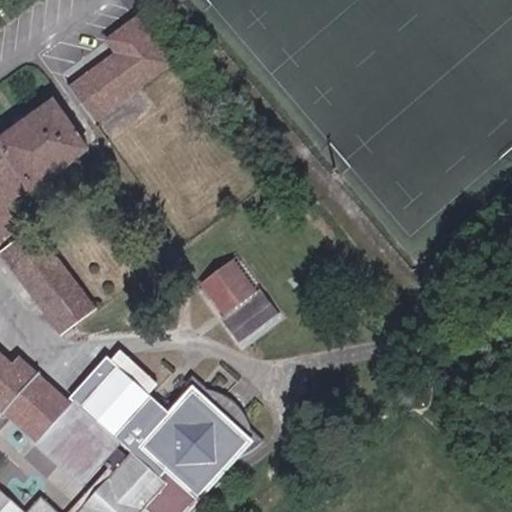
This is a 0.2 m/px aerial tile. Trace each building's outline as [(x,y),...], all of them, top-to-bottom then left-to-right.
[(91,66),(62,86),(83,116),(155,67),(146,55),(153,49),(133,17),(110,31),(119,47),(91,66)] [(80,147),(67,130),(46,101),(0,132),(0,234),(15,222),(8,214),(18,207),(12,200),(80,147)] [(27,228),(0,249),(0,259),(58,332),(89,307),(27,228)] [(270,311),(232,257),(199,280),(236,334),(270,311)] [(0,357),(0,376),(9,366),(0,357)] [(32,376),(13,360),(9,366),(26,382),(32,376)] [(146,511),(180,511),(242,440),(187,391),(163,418),(102,363),(87,379),(96,389),(82,404),(134,451),(77,511),(49,511),(34,498),(21,511),(11,511),(0,500),(0,511),(144,511),(145,511),(146,511)] [(5,406),(26,382),(9,366),(0,376),(0,410),(1,411),(5,406)] [(12,414),(8,419),(32,440),(65,406),(32,376),(26,382),(5,406),(12,414)] [(82,404),(96,389),(87,379),(72,396),(82,404)] [(81,484),(97,466),(113,449),(65,406),(32,440),(81,484)] [(121,456),(113,449),(97,466),(107,474),(121,456)]
